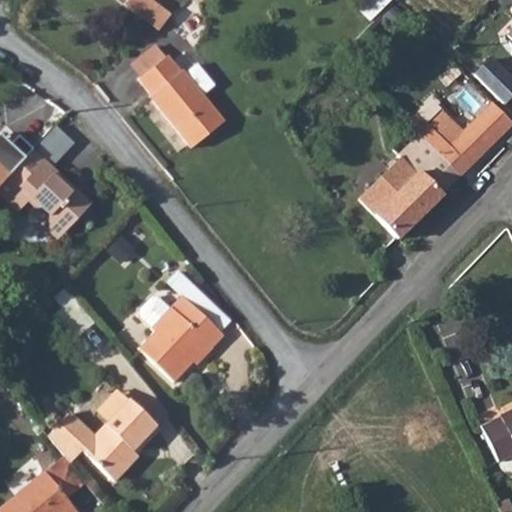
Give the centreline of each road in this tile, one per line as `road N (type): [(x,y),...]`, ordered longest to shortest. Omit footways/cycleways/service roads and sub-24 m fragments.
road 1 (residential): [(311,383),(79,83),(0,33)]
road 2 (unclassified): [(311,383),(511,168)]
road 3 (unclassified): [(192,511),(311,383)]
